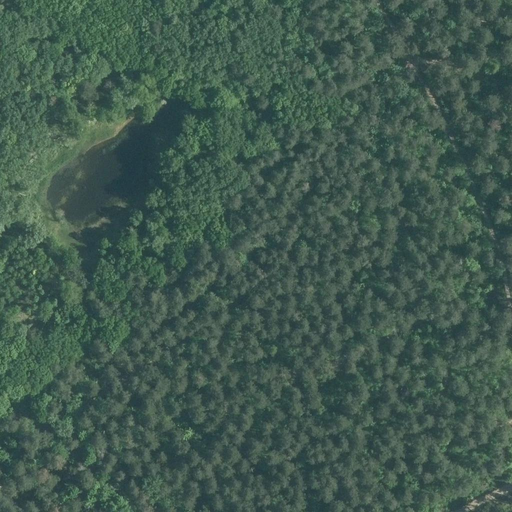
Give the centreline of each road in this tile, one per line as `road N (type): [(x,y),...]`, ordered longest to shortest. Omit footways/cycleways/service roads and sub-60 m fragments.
road 1 (unknown): [(511,11),(425,41),(408,59),(380,111),(343,249),(291,267),(198,325),(117,391),(70,416),(37,420)]
road 2 (unknown): [(511,423),(424,436),(398,449),(345,511)]
